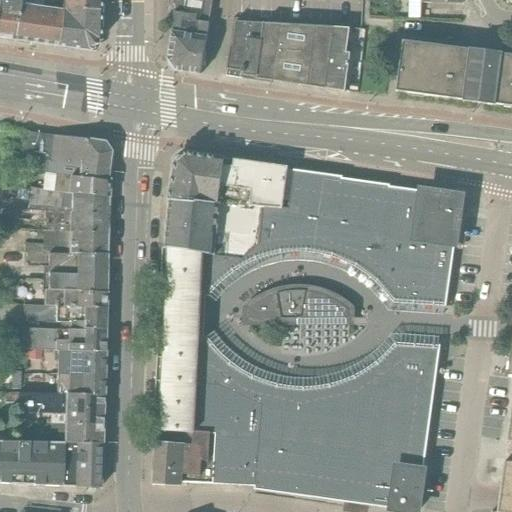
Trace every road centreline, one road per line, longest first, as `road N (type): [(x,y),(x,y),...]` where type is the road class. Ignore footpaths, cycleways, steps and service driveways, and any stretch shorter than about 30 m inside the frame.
road 1 (residential): [(130,511),(134,102)]
road 2 (primary): [(316,132),(353,148),(511,172)]
road 3 (primary): [(511,137),(346,122),(316,132)]
road 4 (primary): [(316,132),(134,102)]
road 5 (primary): [(134,102),(0,80)]
